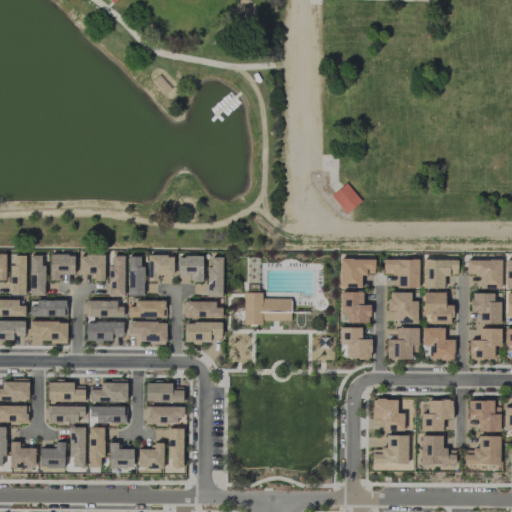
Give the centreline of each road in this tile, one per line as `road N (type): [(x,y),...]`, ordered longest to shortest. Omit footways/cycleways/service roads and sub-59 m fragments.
road 1 (track): [(511,231),(306,231),(304,0)]
road 2 (residential): [(0,360),(195,365),(202,382),(201,496)]
road 3 (residential): [(350,498),(358,385),(377,378),(511,379)]
road 4 (residential): [(201,496),(0,496)]
road 5 (residential): [(201,496),(358,499)]
road 6 (residential): [(358,499),(511,500)]
